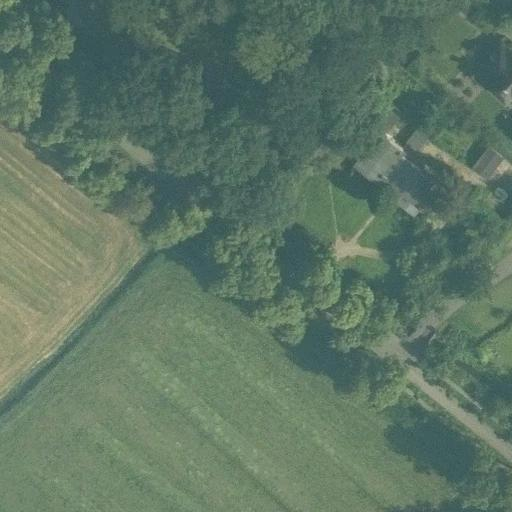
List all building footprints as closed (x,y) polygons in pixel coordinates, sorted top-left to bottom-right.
[(511,50),(500,40),(484,59),(498,72),(491,81),(506,94),(511,87),(511,50)] [(380,93),(367,111),(389,127),(402,110),(380,93)] [(419,124),(406,140),(417,149),(430,132),(419,124)] [(394,180),(413,156),(403,149),(406,146),(381,126),(356,158),(379,177),(384,171),(394,180)] [(511,159),(488,142),(471,165),(508,192),(511,187),(511,159)] [(422,163),(413,156),(394,180),(405,188),(397,198),(414,211),(422,201),(423,202),(444,175),(424,160),(422,163)]
